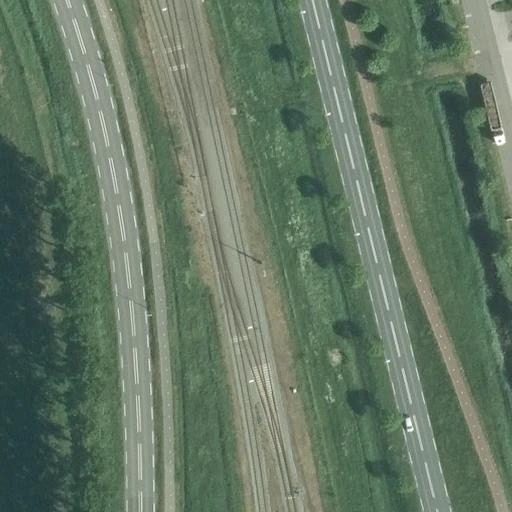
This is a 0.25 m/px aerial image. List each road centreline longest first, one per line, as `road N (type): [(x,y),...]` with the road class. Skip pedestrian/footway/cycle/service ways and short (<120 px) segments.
road 1 (secondary): [(439,511),(314,0)]
road 2 (tertiary): [(137,511),(136,372),(120,215),(86,53),(66,0)]
road 3 (unclassified): [(511,163),(472,0)]
